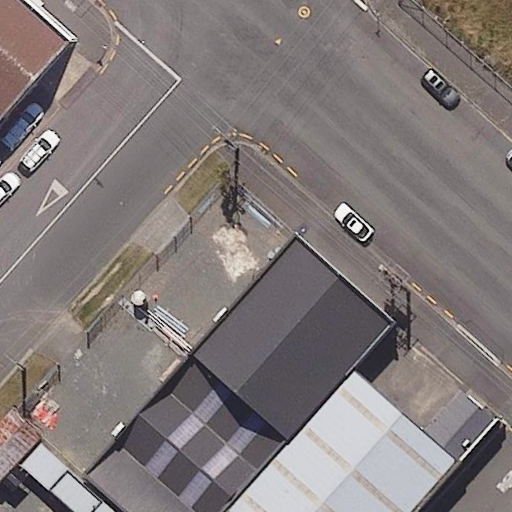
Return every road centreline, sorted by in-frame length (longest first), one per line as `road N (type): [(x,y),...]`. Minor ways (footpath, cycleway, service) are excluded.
road 1 (unclassified): [(0,288),(253,3)]
road 2 (unclassified): [(253,3),(511,230)]
